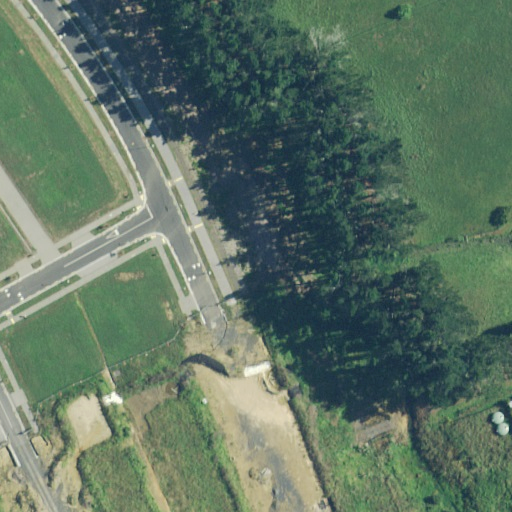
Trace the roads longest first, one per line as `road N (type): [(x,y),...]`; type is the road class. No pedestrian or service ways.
road 1 (residential): [(42,0),(166,206)]
road 2 (unknown): [(217,325),(316,511)]
road 3 (residential): [(166,206),(217,325)]
road 4 (residential): [(166,206),(59,267)]
